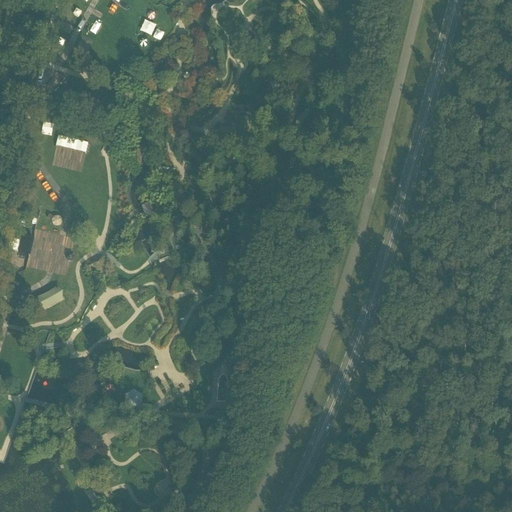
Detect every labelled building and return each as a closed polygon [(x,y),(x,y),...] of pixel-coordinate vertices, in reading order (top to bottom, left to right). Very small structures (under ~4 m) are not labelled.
[(249,139),(252,127),(242,125),(242,127),(232,125),(232,127),(231,130),(224,128),(220,143),(235,147),(237,137),(239,137),(249,139)] [(151,208),(142,211),(146,224),(155,221),(151,208)] [(28,255),(36,258),(41,245),(26,238),(22,248),(29,251),(28,255)] [(133,392),(125,397),(125,407),(133,411),(141,406),(141,396),(133,392)] [(296,511),(300,505),(290,500),(285,511),(296,511)]
